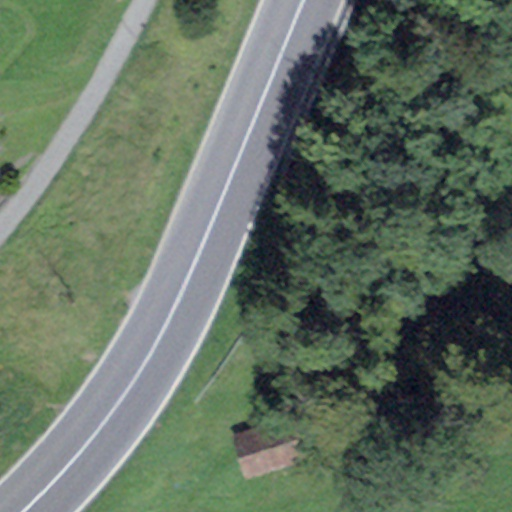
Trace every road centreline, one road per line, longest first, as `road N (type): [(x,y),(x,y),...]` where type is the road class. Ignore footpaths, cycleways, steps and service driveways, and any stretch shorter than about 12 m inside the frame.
road 1 (secondary): [(313,0),(156,371),(44,511)]
road 2 (unclassified): [(0,232),(87,128),(143,0)]
